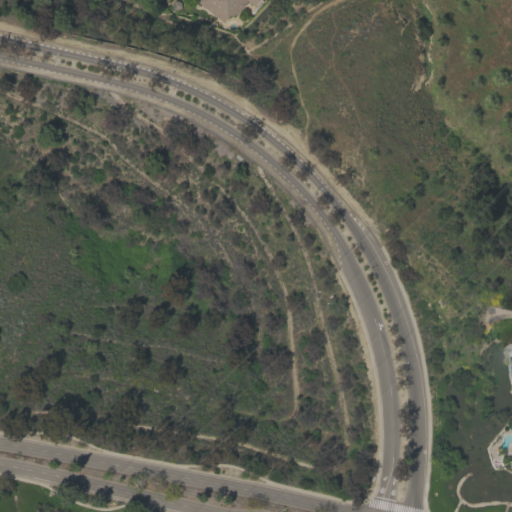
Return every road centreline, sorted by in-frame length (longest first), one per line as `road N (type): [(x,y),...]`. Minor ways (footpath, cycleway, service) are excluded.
road 1 (residential): [(405,511),(418,446),(410,370),(386,286),(330,197),(217,103),(154,75),(0,37)]
road 2 (residential): [(0,57),(174,102),(262,152),(304,193),(346,261),(380,349),(391,431),(389,511)]
road 3 (secondary): [(348,511),(0,444)]
road 4 (secondary): [(0,463),(214,511)]
